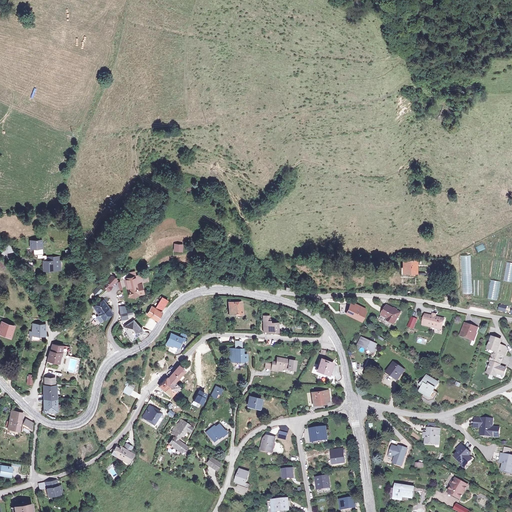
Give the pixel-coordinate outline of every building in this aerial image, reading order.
[(42,240),(32,240),(32,248),(35,248),(35,254),(39,254),(39,258),(46,258),(46,269),(61,269),(61,257),(48,257),(48,256),(44,256),(44,242),(42,242),(42,240)] [(10,250),(13,246),(11,244),(9,242),(7,241),(4,245),(10,250)] [(478,252),(485,249),(483,244),(476,247),(478,252)] [(472,292),(470,255),(460,255),(462,293),(472,292)] [(415,261),(404,260),(403,270),(401,270),(401,276),(418,276),(418,271),(415,271),(415,261)] [(116,281),(112,277),(104,286),(108,289),(111,286),(116,281)] [(133,279),(124,280),(128,297),(141,295),(140,288),(135,289),(133,279)] [(488,299),(497,300),(498,281),(490,280),(488,299)] [(98,287),(92,293),(95,295),(101,290),(98,287)] [(160,300),(153,311),(160,314),(166,303),(160,300)] [(92,309),(98,316),(96,318),(99,323),(111,313),(101,302),(94,307),(92,309)] [(347,311),(356,315),(355,317),(361,319),(363,313),(362,313),(364,309),(364,308),(354,304),(354,305),(350,304),(347,311)] [(240,305),(228,305),(229,315),(240,315),(240,305)] [(390,309),(385,306),(380,314),(386,318),(385,321),(391,325),(397,314),(394,312),(394,310),(391,308),(390,309)] [(145,315),(155,321),(160,314),(153,311),(150,309),(145,315)] [(431,317),(424,315),(422,325),(440,330),(442,319),(435,317),(431,317)] [(268,317),(261,317),(261,331),(265,331),(265,333),(276,333),(276,324),(268,324),(268,317)] [(481,319),(472,317),(470,323),(480,325),(481,319)] [(131,321),(124,327),(123,326),(121,327),(132,341),(141,333),(136,326),(131,321)] [(12,329),(1,324),(0,327),(0,334),(9,338),(12,329)] [(467,326),(462,325),(460,331),(464,332),(463,336),(469,338),(473,339),(475,333),(474,332),(475,327),(468,325),(467,326)] [(43,326),(31,327),(32,336),(37,336),(46,335),(45,334),(44,334),(43,326)] [(464,332),(460,331),(459,336),(460,336),(459,337),(466,340),(467,339),(469,340),(469,338),(463,336),(464,332)] [(180,337),(170,332),(165,344),(176,348),(180,337)] [(495,339),(491,337),(489,344),(487,349),(493,352),(492,356),(490,355),(488,362),(489,363),(486,373),(494,376),(495,374),(501,376),(504,369),(498,367),(502,355),(503,356),(506,349),(498,346),(500,342),(494,340),(495,339)] [(376,344),(363,339),(359,346),(373,352),(376,344)] [(60,354),(61,347),(51,346),(50,352),(49,352),(47,361),(51,362),(50,364),(54,365),(55,363),(58,363),(59,354),(60,354)] [(230,349),(230,362),(242,362),(242,355),(242,349),(241,349),(241,346),(234,346),(234,349),(230,349)] [(294,369),(295,360),(276,358),(276,363),(272,362),(271,365),(271,371),(277,372),(277,370),(277,368),(282,368),(294,369)] [(332,364),(321,360),(317,371),(328,375),(332,364)] [(404,371),(393,363),(387,373),(398,380),(404,371)] [(171,399),(179,389),(174,386),(184,374),(178,369),(168,381),(167,380),(159,390),(171,399)] [(424,387),(430,377),(427,376),(421,385),(424,387)] [(436,381),(430,377),(424,387),(421,392),(430,398),(435,391),(433,390),(435,387),(437,388),(439,384),(435,382),(436,381)] [(222,389),(215,385),(210,395),(215,397),(218,390),(221,392),(222,389)] [(129,398),(132,392),(129,390),(130,387),(128,386),(123,394),(129,398)] [(55,400),(55,387),(43,388),(43,400),(43,412),(55,412),(55,400)] [(328,391),(312,393),(313,401),(315,401),(316,405),(326,403),(326,402),(326,400),(329,399),(328,391)] [(255,400),(251,399),(249,406),(259,409),(261,400),(255,398),(255,400)] [(161,415),(150,408),(142,419),(143,420),(142,421),(144,422),(145,420),(153,426),(161,415)] [(22,415),(10,413),(7,431),(19,432),(22,415)] [(490,427),(491,419),(480,418),(480,427),(479,435),(490,436),(490,433),(496,433),(497,433),(498,427),(490,427)] [(188,433),(190,429),(188,427),(189,426),(181,421),(178,426),(177,425),(173,429),(176,431),(173,435),(176,437),(174,439),(173,438),(168,445),(172,448),(173,447),(180,453),(184,447),(177,441),(180,436),(181,437),(183,435),(186,431),(188,433)] [(218,423),(206,433),(212,440),(224,431),(218,423)] [(324,426),(308,428),(310,440),(311,440),(326,438),(324,426)] [(437,432),(438,428),(426,427),(426,431),(425,431),(425,436),(424,442),(434,443),(435,432),(437,432)] [(272,452),(275,437),(268,436),(267,443),(263,442),(262,450),(272,452)] [(399,465),(404,447),(396,444),(395,447),(390,445),(387,454),(392,455),(390,462),(399,465)] [(469,453),(460,445),(457,448),(459,450),(457,452),(453,456),(460,463),(462,462),(465,465),(471,459),(467,456),(469,453)] [(342,448),(330,449),(332,464),(344,462),(342,448)] [(114,449),(111,457),(126,464),(130,454),(118,449),(118,451),(114,449)] [(511,455),(501,454),(499,463),(502,463),(500,470),(510,473),(511,469),(511,464),(511,455)] [(215,469),(219,463),(210,457),(206,464),(215,469)] [(462,462),(460,463),(459,464),(465,469),(473,461),(471,459),(465,465),(462,462)] [(11,470),(0,468),(0,477),(10,479),(11,470)] [(291,468),(281,469),(281,477),(292,476),(291,468)] [(243,483),(247,473),(239,469),(235,480),(243,483)] [(327,475),(315,478),(317,488),(329,487),(327,475)] [(460,499),(468,487),(456,480),(455,482),(452,488),(451,489),(450,491),(455,494),(455,496),(460,499)] [(60,486),(58,481),(44,484),(46,490),(47,497),(50,496),(55,495),(59,494),(58,489),(61,489),(60,486)] [(415,489),(397,486),(395,502),(402,503),(403,497),(413,498),(415,489)] [(450,491),(451,489),(450,488),(447,492),(449,493),(448,495),(459,501),(460,499),(455,496),(455,494),(450,491)] [(271,499),(271,500),(272,509),(286,509),(287,508),(287,498),(271,499)] [(272,509),(271,500),(267,500),(267,511),(286,511),(286,509),(272,509)] [(349,507),(348,500),(340,501),(341,509),(349,507)] [(452,509),(458,511),(470,511),(471,510),(455,503),(452,509)]
